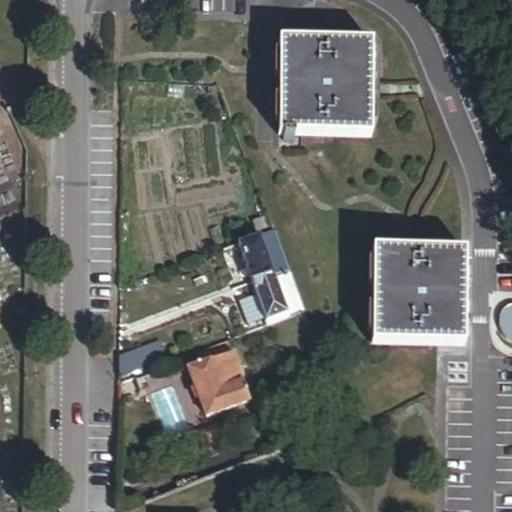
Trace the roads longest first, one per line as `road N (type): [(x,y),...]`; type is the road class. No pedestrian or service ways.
road 1 (residential): [(392,0),(414,18),(482,175),(483,511)]
road 2 (residential): [(74,511),(77,0)]
